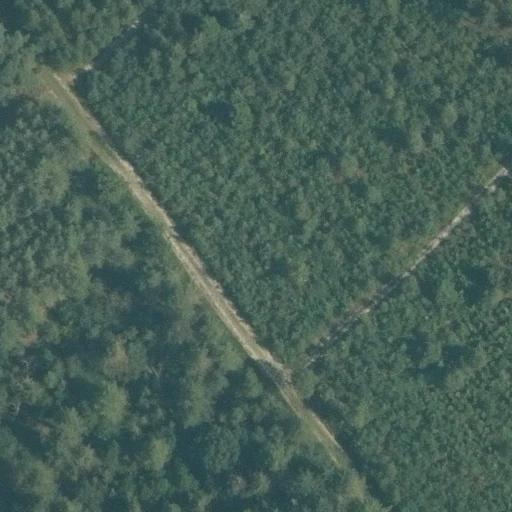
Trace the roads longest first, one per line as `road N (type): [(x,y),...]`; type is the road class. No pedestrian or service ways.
road 1 (track): [(388,511),(0,11)]
road 2 (track): [(286,383),(511,171)]
